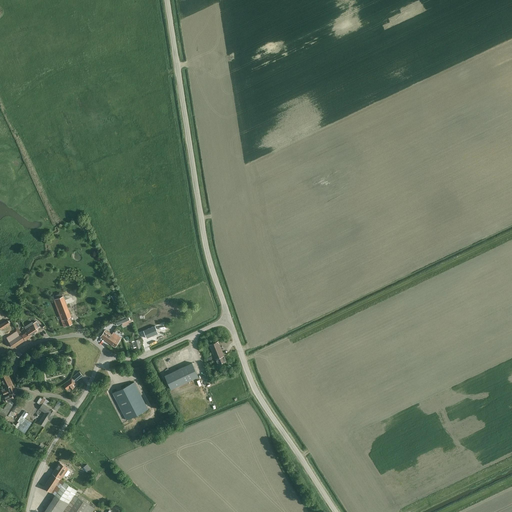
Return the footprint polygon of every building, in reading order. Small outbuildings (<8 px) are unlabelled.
[(81,227),(89,224),(86,217),(78,220),(81,227)] [(117,294),(111,297),(114,302),(119,299),(117,294)] [(71,316),(64,297),(54,301),(62,319),(61,319),(64,326),(72,323),(70,316),(71,316)] [(117,325),(122,323),(130,319),(128,315),(115,321),(117,325)] [(0,324),(0,326),(1,329),(10,324),(8,320),(0,324)] [(37,328),(40,326),(37,320),(33,323),(34,324),(32,325),(31,324),(29,325),(30,327),(27,329),(27,330),(31,336),(38,331),(37,328)] [(155,325),(143,330),(146,338),(158,333),(155,325)] [(26,339),(31,336),(27,330),(25,328),(21,331),(19,329),(17,330),(7,337),(14,347),(26,339)] [(105,330),(100,336),(115,346),(121,338),(118,336),(117,338),(105,330)] [(214,355),(206,358),(208,361),(216,358),(218,364),(226,360),(218,341),(209,344),(214,355)] [(192,363),(165,375),(171,389),(198,376),(192,363)] [(79,371),(73,376),(77,380),(83,375),(79,371)] [(1,389),(1,390),(5,388),(13,384),(7,372),(0,375),(0,376),(5,387),(1,389)] [(75,383),(72,378),(68,381),(64,384),(67,389),(69,387),(71,389),(74,387),(72,384),(75,383)] [(134,382),(113,393),(126,420),(148,409),(134,382)] [(11,393),(16,391),(13,384),(5,388),(1,390),(4,395),(7,393),(8,395),(5,396),(7,401),(14,398),(11,393)] [(0,417),(3,420),(12,405),(8,402),(3,409),(0,406),(0,417)] [(50,420),(53,414),(55,411),(43,403),(39,408),(45,412),(39,422),(44,426),(48,418),(50,420)] [(18,422),(20,420),(22,421),(25,415),(21,412),(15,420),(18,422)] [(19,425),(25,429),(31,421),(25,417),(19,425)] [(60,462),(54,471),(52,473),(52,474),(43,487),(51,492),(51,491),(55,494),(44,511),(46,511),(91,511),(94,508),(77,496),(79,494),(76,491),(77,490),(59,478),(62,474),(64,475),(67,470),(65,469),(66,467),(60,462)]
